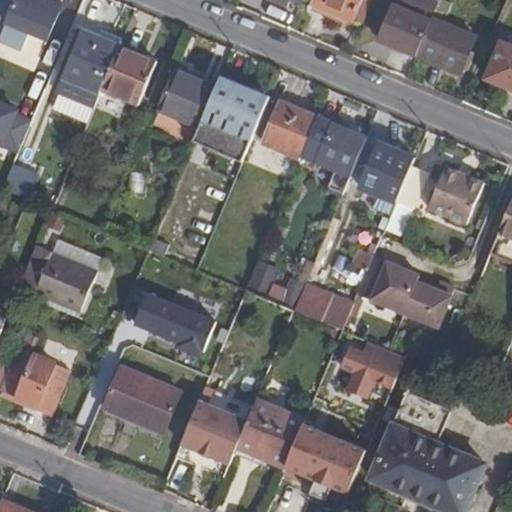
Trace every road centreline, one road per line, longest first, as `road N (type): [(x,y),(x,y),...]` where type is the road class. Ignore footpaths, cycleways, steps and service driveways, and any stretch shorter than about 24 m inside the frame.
road 1 (residential): [(511,144),(167,0)]
road 2 (residential): [(0,444),(161,511)]
